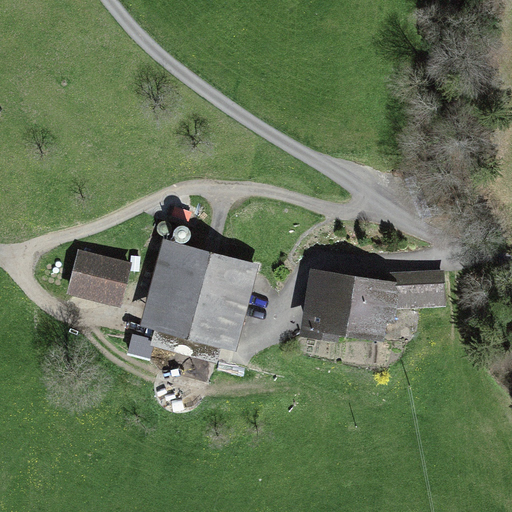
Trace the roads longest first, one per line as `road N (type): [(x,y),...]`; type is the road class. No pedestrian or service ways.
road 1 (track): [(393,204),(334,209),(250,188),(193,187),(39,244),(23,254),(20,274),(40,298),(132,324)]
road 2 (unclassified): [(511,272),(191,81),(108,0)]
